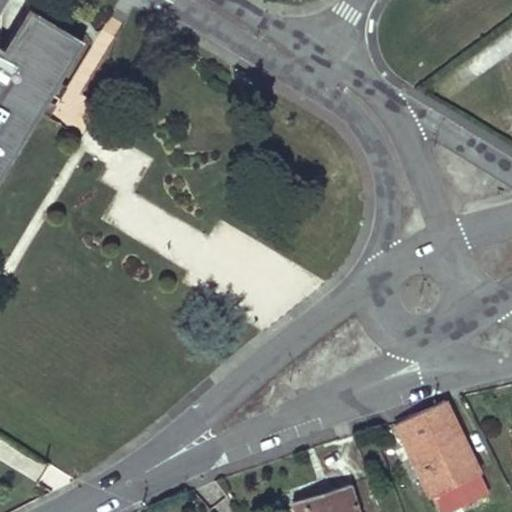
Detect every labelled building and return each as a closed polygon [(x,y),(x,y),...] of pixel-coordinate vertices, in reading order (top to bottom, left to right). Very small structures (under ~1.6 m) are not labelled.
[(82,42),(29,11),(3,52),(0,49),(0,177),(39,113),(51,93),(82,42)] [(445,402),(419,414),(464,504),(487,492),(489,491),(445,402)] [(395,424),(437,511),(463,511),(460,506),(464,504),(419,414),(395,424)] [(358,511),(350,485),(302,500),(305,511),(358,511)] [(487,492),(464,504),(468,511),(479,511),(494,505),(487,492)] [(305,511),(302,500),(293,503),(295,511),(305,511)]
